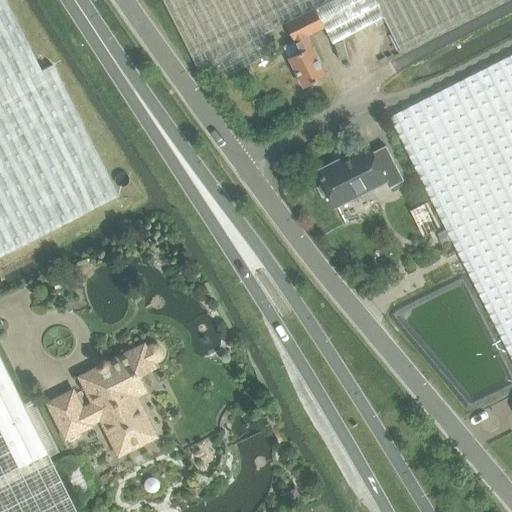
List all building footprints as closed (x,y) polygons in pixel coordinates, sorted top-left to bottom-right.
[(0,0),(0,256),(116,197),(51,66),(39,72),(10,13),(2,0),(0,0)] [(162,0),(197,68),(208,63),(217,81),(273,52),(271,49),(264,35),(264,34),(284,24),(316,8),(331,0),(373,0),(383,18),(401,52),(505,0),(162,0)] [(373,0),(331,0),(316,8),(325,27),(333,44),(372,24),(378,20),(383,18),(373,0)] [(316,8),(284,24),(294,43),(295,42),(296,42),(301,51),(288,57),(304,89),(326,78),(305,36),(309,35),(314,32),(325,27),(316,8)] [(511,54),(389,116),(390,118),(456,249),(464,265),(511,359),(511,54)] [(388,189),(402,181),(385,147),(371,153),(369,150),(342,164),(340,160),(317,172),(322,182),(319,186),(325,198),(330,198),(335,208),(385,183),(388,189)] [(444,230),(438,233),(443,244),(449,241),(444,230)] [(98,365),(98,369),(80,378),(93,404),(82,410),(73,391),(48,404),(65,439),(90,426),(89,424),(100,419),(118,456),(156,437),(136,397),(145,392),(137,376),(155,367),(153,365),(157,363),(161,359),(163,355),(162,350),(158,347),(154,345),(149,346),(145,348),(144,346),(108,364),(105,361),(100,362),(98,365)] [(0,511),(77,511),(0,356),(0,511)] [(196,472),(193,479),(203,486),(211,482),(218,476),(223,468),(224,465),(226,453),(221,455),(220,464),(216,470),(209,477),(196,472)] [(59,463),(58,465),(79,506),(84,503),(84,502),(87,500),(86,498),(86,495),(86,492),(88,489),(90,488),(75,457),(73,456),(70,455),(67,455),(64,456),(62,458),(60,460),(59,463)] [(146,479),(144,483),(144,486),(146,490),(149,492),(153,492),(156,491),(159,488),(159,485),(159,481),(156,478),(153,477),(149,477),(146,479)] [(193,479),(187,488),(197,496),(204,487),(203,486),(193,479)]
